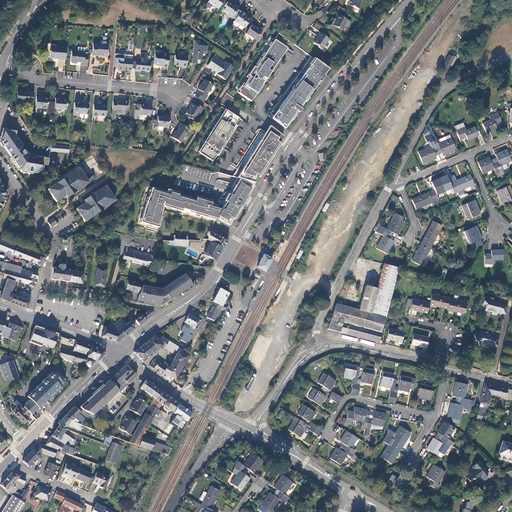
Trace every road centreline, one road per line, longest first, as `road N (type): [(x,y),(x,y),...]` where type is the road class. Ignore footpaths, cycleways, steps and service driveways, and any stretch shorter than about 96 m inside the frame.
road 1 (secondary): [(410,0),(296,140),(205,288),(118,351)]
road 2 (unclassified): [(390,182),(434,100),(511,54)]
road 3 (unclassified): [(314,330),(390,182)]
road 4 (residential): [(0,63),(48,80),(157,90)]
road 5 (secondary): [(118,351),(247,429)]
road 6 (residential): [(321,438),(348,399),(434,420)]
road 7 (secondary): [(25,442),(118,351)]
